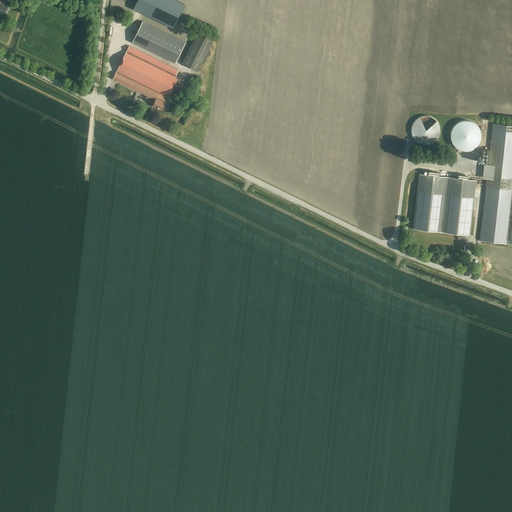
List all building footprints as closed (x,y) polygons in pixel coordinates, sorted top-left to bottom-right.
[(0,0),(0,19),(0,20),(2,16),(5,17),(10,3),(1,0),(0,0)] [(172,0),(140,0),(134,14),(174,33),(187,7),(172,0)] [(132,42),(175,63),(186,42),(143,21),(132,42)] [(198,71),(214,39),(198,31),(182,63),(198,71)] [(152,106),(156,108),(159,109),(159,108),(163,110),(164,109),(166,110),(169,105),(166,103),(178,77),(176,76),(179,71),(161,62),(161,61),(129,46),(113,79),(155,100),(152,106)] [(426,115),(424,115),(423,115),(422,116),(421,116),(420,116),(418,117),(416,118),(416,119),(415,120),(414,121),(413,123),(412,124),(412,125),(411,127),(411,128),(411,130),(411,131),(411,133),(412,135),(413,137),(413,138),(414,139),(414,140),(415,140),(416,141),(417,142),(418,143),(419,144),(420,144),(421,144),(422,145),(423,145),(425,145),(426,145),(427,145),(429,145),(431,145),(432,144),(433,144),(435,143),(435,142),(436,142),(437,141),(438,140),(438,139),(439,138),(440,137),(440,136),(441,135),(441,134),(441,133),(441,131),(441,130),(441,129),(441,127),(441,126),(441,125),(440,124),(439,122),(438,121),(437,120),(437,119),(436,118),(435,118),(435,117),(433,116),(432,116),(431,116),(430,115),(429,115),(427,115),(426,115)] [(450,135),(450,136),(451,137),(451,138),(451,139),(451,140),(451,141),(452,142),(452,143),(453,143),(453,144),(454,145),(454,146),(455,147),(456,147),(457,148),(458,149),(459,149),(460,150),(461,150),(462,150),(463,151),(464,151),(465,151),(466,151),(467,151),(468,151),(469,150),(470,150),(471,150),(472,150),(473,149),(474,148),(475,148),(475,147),(476,147),(477,146),(478,145),(479,144),(479,143),(480,142),(480,141),(480,140),(481,139),(481,138),(481,137),(481,136),(481,135),(481,134),(481,133),(481,132),(480,131),(480,130),(480,129),(479,128),(479,127),(478,126),(477,126),(477,125),(476,124),(475,124),(475,123),(474,123),(473,122),(472,122),(471,121),(470,121),(469,121),(468,120),(467,120),(466,120),(465,120),(464,120),(463,121),(462,121),(461,121),(460,122),(459,122),(458,123),(457,123),(456,124),(455,125),(454,125),(454,126),(453,127),(453,128),(452,129),(452,130),(451,130),(451,131),(451,132),(451,133),(451,134),(450,135)] [(511,125),(493,124),(489,165),(485,165),(484,177),(487,177),(481,241),(511,244),(511,125)] [(419,175),(413,229),(470,236),(476,181),(419,175)]
